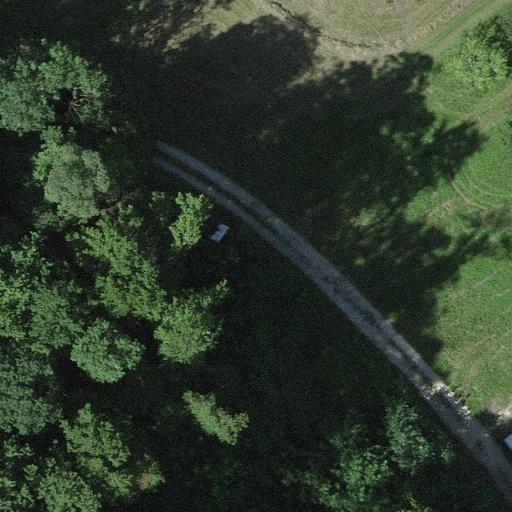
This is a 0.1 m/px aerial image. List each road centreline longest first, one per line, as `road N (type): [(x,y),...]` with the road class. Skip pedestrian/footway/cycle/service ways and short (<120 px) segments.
road 1 (track): [(0,122),(148,143),(259,213),(414,364),(511,482)]
road 2 (track): [(117,511),(0,365)]
